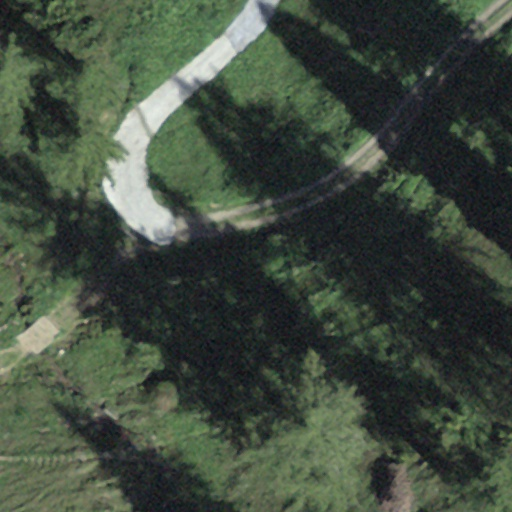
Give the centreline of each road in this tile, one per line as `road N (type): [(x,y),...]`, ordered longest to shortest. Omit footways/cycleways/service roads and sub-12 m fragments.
road 1 (track): [(137,217),(168,223),(233,213),(324,173),(501,0)]
road 2 (track): [(261,0),(253,27),(124,138),(114,174),(137,217)]
